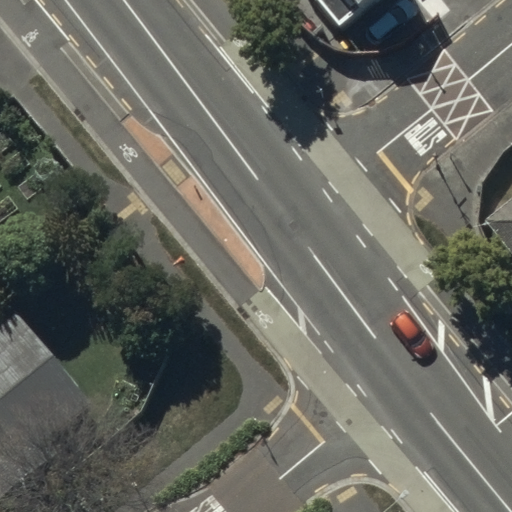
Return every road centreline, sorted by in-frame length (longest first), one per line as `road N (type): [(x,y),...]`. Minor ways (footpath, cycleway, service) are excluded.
road 1 (tertiary): [(292,223),(108,0)]
road 2 (residential): [(511,44),(292,223)]
road 3 (residential): [(414,368),(237,511)]
road 4 (tertiary): [(414,368),(292,223)]
road 5 (tertiary): [(511,489),(414,368)]
